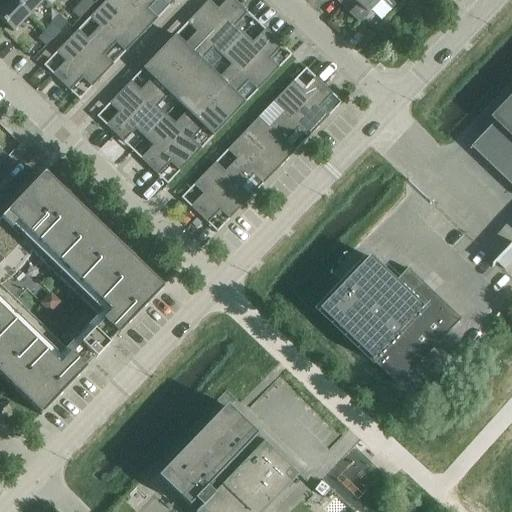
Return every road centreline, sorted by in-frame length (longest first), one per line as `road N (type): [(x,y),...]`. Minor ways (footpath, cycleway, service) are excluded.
road 1 (unclassified): [(36,474),(217,286)]
road 2 (unclassified): [(217,286),(394,102)]
road 3 (residential): [(217,286),(377,439)]
road 4 (residential): [(217,286),(63,134)]
road 5 (residential): [(394,102),(286,0)]
road 6 (unclassified): [(394,102),(493,0)]
